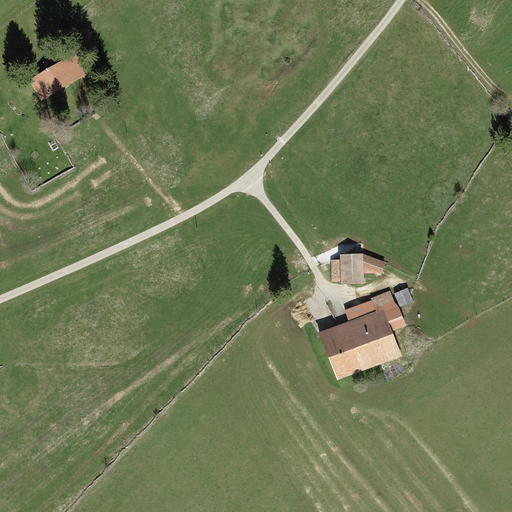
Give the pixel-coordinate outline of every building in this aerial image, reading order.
[(73,59),(37,77),(47,95),(82,77),(73,59)] [(341,255),(341,281),(361,281),(361,255),(341,255)] [(405,289),(394,294),(400,307),(411,302),(405,289)] [(387,293),(372,299),(376,313),(392,307),(387,293)] [(379,312),(320,333),(335,378),(395,357),(379,312)]
